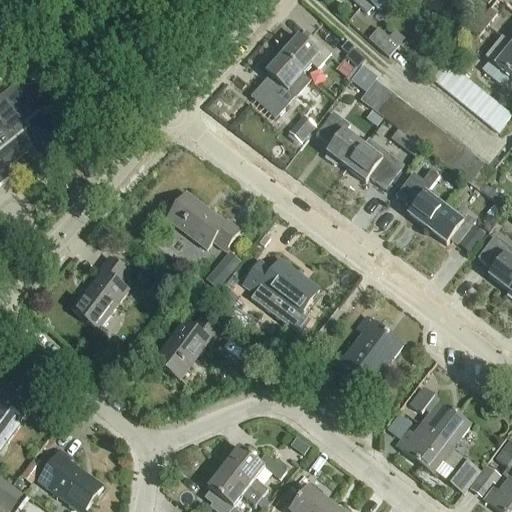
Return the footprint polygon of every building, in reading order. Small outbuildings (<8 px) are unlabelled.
[(377,13),(389,0),(348,0),(368,17),(374,10),(377,13)] [(490,13),(473,0),(465,0),(456,13),(476,28),(473,31),(474,32),(481,24),(490,13)] [(490,13),(481,24),(487,29),(496,17),(490,13)] [(481,24),(474,32),(481,37),(487,29),(481,24)] [(378,32),(368,43),(388,61),(406,42),(395,33),(388,41),(378,32)] [(298,40),(282,58),(304,78),(312,69),(317,73),(332,56),(312,38),(305,46),(298,40)] [(347,45),(341,52),(348,59),(354,53),(354,52),(347,45)] [(511,51),(497,71),(490,65),(483,73),(500,89),(508,80),(511,83),(511,51)] [(348,59),(346,61),(358,72),(366,64),(354,53),(348,59)] [(269,80),(251,101),(276,123),(311,84),(304,78),(282,58),(265,77),(269,80)] [(436,86),(450,69),(441,62),(427,79),(436,86)] [(445,93),(459,76),(450,69),(436,86),(445,93)] [(454,101),(468,83),(459,76),(445,93),(454,101)] [(468,83),(454,101),(463,108),(477,90),(468,83)] [(370,112),(386,92),(376,85),(360,105),(370,112)] [(471,115),(485,97),(477,90),(463,108),(471,115)] [(0,188),(12,179),(6,172),(27,156),(48,182),(72,162),(50,136),(49,136),(44,131),(37,124),(41,121),(16,91),(0,104),(0,188)] [(386,92),(370,112),(380,120),(396,100),(386,92)] [(480,122),(494,105),(485,97),(471,115),(480,122)] [(396,100),(380,120),(390,127),(405,107),(396,100)] [(489,129),(503,112),(494,105),(480,122),(489,129)] [(405,107),(390,127),(400,135),(415,115),(405,107)] [(511,118),(503,112),(489,129),(498,136),(511,119),(511,118)] [(415,115),(400,135),(407,140),(410,143),(425,123),(415,115)] [(350,130),(341,124),(334,118),(316,140),(332,152),(327,157),(328,158),(325,162),(334,169),(340,168),(346,173),(363,150),(345,136),(350,130)] [(304,120),(289,137),(301,147),(316,131),(304,120)] [(425,123),(410,143),(418,149),(420,151),(435,130),(425,123)] [(435,130),(420,151),(430,158),(445,138),(435,130)] [(445,138),(430,158),(440,166),(455,146),(445,138)] [(422,152),(420,151),(418,149),(410,143),(407,140),(400,150),(415,162),(422,152)] [(455,146),(440,166),(450,173),(465,153),(455,146)] [(382,164),(363,150),(346,173),(365,187),(370,181),(377,187),(394,165),(386,158),(382,164)] [(465,153),(450,173),(460,181),(475,161),(465,153)] [(475,161),(460,181),(470,189),(485,169),(475,161)] [(495,176),(485,169),(470,189),(479,196),(495,176)] [(427,199),(430,194),(440,181),(432,175),(424,185),(414,178),(396,201),(406,208),(406,209),(413,214),(408,220),(427,235),(445,212),(427,199)] [(226,256),(241,236),(228,227),(226,230),(187,200),(168,226),(207,256),(214,247),(226,256)] [(463,226),(445,212),(427,235),(447,250),(451,244),(458,249),(476,227),(467,220),(463,226)] [(511,291),(511,254),(494,240),(477,263),(493,276),(489,282),(508,297),(511,291)] [(229,257),(207,282),(218,291),(240,266),(229,257)] [(119,289),(128,278),(107,262),(98,275),(102,278),(73,315),(98,334),(127,295),(119,289)] [(259,269),(242,291),(254,300),(251,305),(297,338),(309,321),(304,318),(319,297),(280,267),(271,278),(259,269)] [(152,269),(148,275),(155,281),(160,275),(152,269)] [(222,293),(210,308),(222,317),(234,302),(222,293)] [(212,348),(221,336),(200,319),(190,332),(183,326),(152,365),(177,384),(207,345),(212,348)] [(356,352),(386,375),(403,352),(368,325),(359,337),(364,341),(356,352)] [(386,375),(356,352),(346,365),(341,360),(331,373),(367,400),(386,375)] [(452,455),(471,431),(424,394),(411,411),(422,420),(425,416),(431,420),(421,432),(452,455)] [(0,455),(29,416),(3,397),(0,401),(0,455)] [(442,468),(457,479),(451,488),(464,498),(481,477),(452,455),(421,432),(412,444),(407,440),(397,452),(433,480),(442,468)] [(511,450),(509,448),(497,463),(509,473),(503,482),(507,485),(511,488),(511,450)] [(222,473),(261,503),(268,495),(257,485),(265,474),(280,486),(287,476),(266,459),(259,468),(238,452),(222,473)] [(74,511),(86,511),(102,490),(69,467),(72,463),(60,454),(37,485),(74,511)] [(20,480),(31,488),(45,470),(34,462),(20,480)] [(492,488),(494,489),(500,482),(487,471),(481,479),(492,488)] [(261,503),(222,473),(207,492),(227,509),(224,511),(235,511),(244,501),(255,510),(261,503)] [(12,511),(23,498),(0,480),(0,507),(6,511),(12,511)] [(493,492),(484,505),(493,511),(511,511),(511,488),(507,485),(498,496),(493,492)] [(328,511),(332,507),(312,491),(296,511),(295,511),(287,505),(281,511),(328,511)] [(264,511),(268,507),(262,503),(257,509),(261,511),(264,511)]
